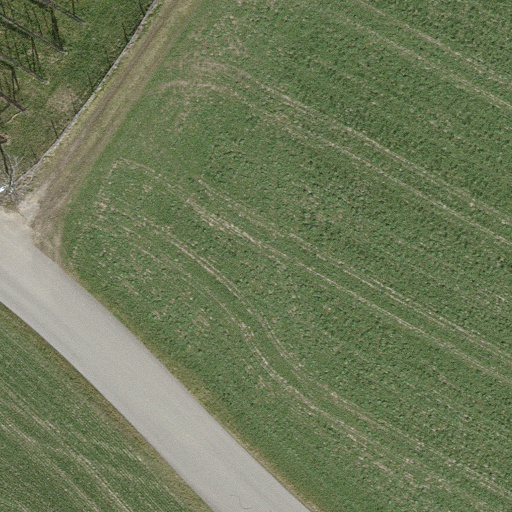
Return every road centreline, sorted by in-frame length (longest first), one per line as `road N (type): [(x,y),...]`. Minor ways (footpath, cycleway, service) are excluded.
road 1 (tertiary): [(0,256),(99,340),(269,511)]
road 2 (track): [(0,247),(63,174),(183,0)]
